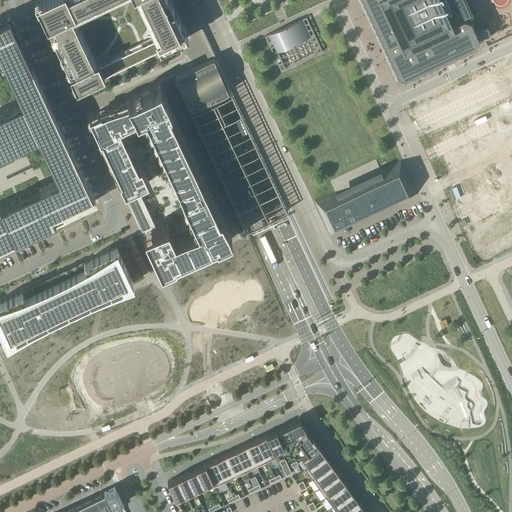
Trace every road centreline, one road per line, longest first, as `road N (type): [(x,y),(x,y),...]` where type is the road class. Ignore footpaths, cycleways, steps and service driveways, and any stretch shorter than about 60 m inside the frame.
road 1 (motorway): [(210,0),(448,511)]
road 2 (motorway): [(253,0),(489,511)]
road 3 (motorway): [(511,451),(298,0)]
road 4 (secondary): [(349,361),(175,0)]
road 5 (unclassified): [(211,0),(335,262),(437,222)]
road 6 (motorway): [(511,358),(338,0)]
road 7 (unclassified): [(0,278),(116,222),(14,0)]
road 8 (secondary): [(156,0),(310,336)]
road 9 (residential): [(146,450),(245,419),(333,379)]
road 10 (secondary): [(463,511),(349,361)]
road 11 (unclassified): [(511,380),(437,222)]
road 12 (secondary): [(333,379),(436,511)]
road 13 (residential): [(293,375),(146,450)]
road 14 (residential): [(511,43),(384,105)]
road 15 (unclassified): [(437,222),(384,105)]
